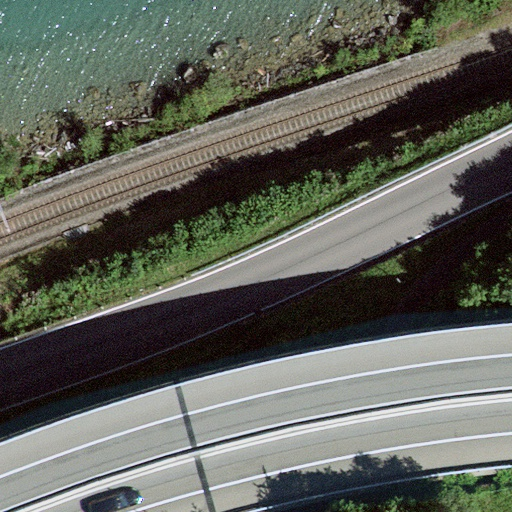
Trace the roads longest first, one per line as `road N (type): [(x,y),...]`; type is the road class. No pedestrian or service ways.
road 1 (tertiary): [(0,386),(316,256),(511,160)]
road 2 (primary): [(511,373),(290,407),(174,436),(0,496)]
road 3 (primary): [(89,511),(295,450),(511,419)]
